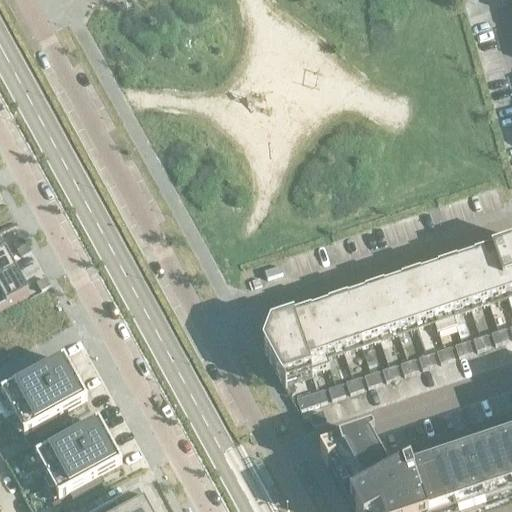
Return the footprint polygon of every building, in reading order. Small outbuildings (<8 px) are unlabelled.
[(28,247),(24,240),(13,245),(17,252),(28,247)] [(27,248),(17,254),(21,261),(31,255),(27,248)] [(507,303),(511,301),(511,255),(511,253),(493,259),(507,303)] [(0,286),(17,277),(7,258),(0,261),(0,286)] [(489,309),(507,303),(493,259),(475,265),(489,309)] [(471,315),(489,309),(475,265),(457,272),(471,315)] [(42,273),(38,266),(28,271),(33,279),(42,273)] [(457,272),(438,278),(453,321),(454,321),(471,315),(457,272)] [(17,277),(0,286),(0,314),(29,299),(17,277)] [(435,327),(434,327),(437,336),(457,330),(454,321),(453,321),(438,278),(420,284),(435,327)] [(420,284),(402,290),(416,333),(434,327),(435,327),(420,284)] [(402,290),(384,296),(398,339),(416,333),(402,290)] [(384,296),(366,302),(380,345),(398,339),(384,296)] [(366,302),(347,308),(362,351),(380,345),(366,302)] [(347,308),(329,314),(344,358),(362,351),(347,308)] [(329,314),(311,320),(325,364),(327,363),(344,358),(329,314)] [(330,372),(327,363),(325,364),(311,320),(293,327),(307,370),(309,369),(312,378),(330,372)] [(293,327),(271,334),(264,353),(283,388),(312,378),(309,369),(307,370),(293,327)] [(505,333),(498,336),(502,347),(509,345),(505,333)] [(495,349),(502,347),(498,336),(491,338),(495,349)] [(480,342),(484,353),(491,351),(487,339),(480,342)] [(480,342),(473,344),(477,355),(484,353),(480,342)] [(469,345),(462,348),(466,359),(473,357),(469,345)] [(462,348),(455,350),(459,361),(466,359),(462,348)] [(451,352),(444,354),(448,365),(454,363),(451,352)] [(444,354),(437,356),(441,368),(448,365),(444,354)] [(432,358),(426,360),(429,371),(436,369),(432,358)] [(426,360),(419,362),(423,374),(429,371),(426,360)] [(71,426),(67,417),(87,406),(78,389),(77,389),(73,382),(74,381),(64,364),(44,375),(40,369),(9,386),(12,393),(2,398),(3,400),(5,399),(15,417),(14,418),(15,420),(16,419),(26,437),(24,438),(25,440),(35,434),(40,443),(71,426)] [(414,364),(407,366),(411,377),(418,375),(414,364)] [(407,366),(401,368),(404,380),(411,377),(407,366)] [(396,370),(389,372),(393,384),(400,381),(396,370)] [(389,372),(382,375),(386,386),(393,384),(389,372)] [(378,376),(371,378),(375,390),(382,387),(378,376)] [(371,378),(364,381),(368,392),(375,390),(371,378)] [(360,382),(353,384),(357,396),(363,394),(360,382)] [(353,384),(346,387),(350,398),(357,396),(353,384)] [(341,388),(335,391),(338,402),(345,400),(341,388)] [(335,391),(328,393),(332,404),(338,402),(335,391)] [(323,394),(316,397),(320,408),(327,406),(323,394)] [(316,397),(310,399),(313,410),(320,408),(316,397)] [(310,399),(303,401),(307,413),(313,410),(310,399)] [(303,401),(296,404),(300,415),(307,413),(303,401)] [(323,416),(316,418),(320,429),(327,427),(323,416)] [(316,418),(309,420),(313,432),(320,429),(316,418)] [(78,439),(73,430),(42,447),(47,456),(36,462),(37,463),(39,462),(49,480),(48,481),(49,483),(50,482),(60,501),(58,502),(59,503),(70,498),(73,504),(105,487),(101,480),(122,469),(112,452),(111,453),(107,445),(108,444),(99,427),(78,439)] [(350,511),(459,511),(511,494),(511,438),(393,478),(374,444),(371,439),(320,456),(328,470),(335,466),(357,507),(350,511)] [(145,511),(139,501),(118,511),(145,511)]
